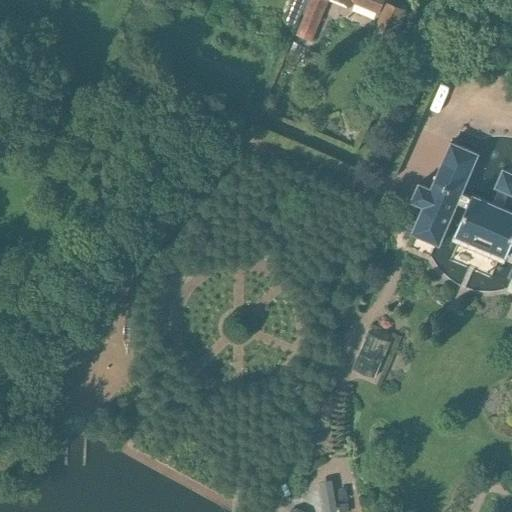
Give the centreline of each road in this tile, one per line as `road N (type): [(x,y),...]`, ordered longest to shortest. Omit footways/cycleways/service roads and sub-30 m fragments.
road 1 (track): [(75,437),(83,387),(128,297),(252,155),(276,157),(373,199),(461,0)]
road 2 (track): [(258,125),(362,168),(434,0)]
